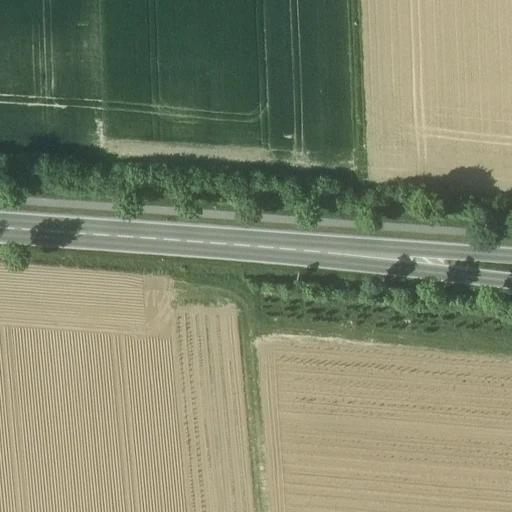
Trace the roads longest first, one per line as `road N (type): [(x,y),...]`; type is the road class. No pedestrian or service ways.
road 1 (secondary): [(511,269),(0,230)]
road 2 (track): [(364,188),(356,0)]
